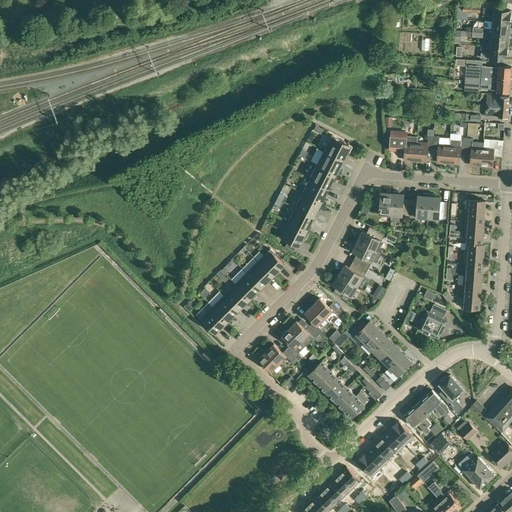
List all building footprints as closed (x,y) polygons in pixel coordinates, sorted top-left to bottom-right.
[(481,4),(482,1),(470,0),(467,0),(467,5),(464,5),(463,11),(481,13),(481,4)] [(511,10),(487,8),(483,7),(482,16),(493,17),(493,21),(510,22),(511,10)] [(473,31),(509,34),(510,22),(493,21),(492,29),(474,27),(473,31)] [(459,30),(456,30),(455,43),(461,43),(461,39),(465,39),(465,36),(466,36),(466,31),(459,30)] [(473,31),(473,36),(492,37),(491,45),(508,47),(509,34),(473,31)] [(481,57),(490,58),(507,59),(508,47),(491,45),(490,53),(482,52),(481,57)] [(467,59),(465,81),(498,83),(498,79),(511,80),(511,66),(499,66),(499,67),(482,66),(483,60),(467,59)] [(498,83),(465,81),(465,90),(481,91),(481,88),(497,89),(497,91),(510,92),(511,80),(498,79),(498,83)] [(509,97),(498,96),(487,95),(485,116),(508,117),(509,104),(509,97)] [(406,146),(407,135),(408,135),(408,132),(392,130),(391,145),(406,146)] [(332,134),(324,150),(343,160),(347,152),(349,153),(352,146),(338,139),(339,138),(332,134)] [(408,135),(407,135),(406,146),(405,160),(416,160),(417,142),(418,136),(408,135)] [(450,144),(449,163),(460,164),(461,150),(461,145),(461,140),(451,139),(450,144)] [(483,147),(482,165),(493,166),(494,155),(502,156),(503,146),(498,145),(499,139),(491,139),(490,147),(483,147)] [(484,142),(473,141),(473,146),(472,146),(472,151),(471,165),(482,165),(483,147),(484,142)] [(428,143),(417,142),(416,160),(427,161),(428,148),(428,143)] [(439,144),(439,148),(438,162),(449,163),(450,144),(439,144)] [(324,150),(317,164),(337,175),(341,169),(339,168),(343,160),(324,150)] [(317,164),(309,179),(328,188),(332,180),(334,182),(337,175),(317,164)] [(309,179),(302,193),(323,204),(326,197),(324,196),(328,188),(309,179)] [(372,213),(391,214),(392,191),(386,190),(386,193),(381,192),(381,196),(374,196),(372,213)] [(392,191),(391,214),(409,215),(410,199),(403,198),(404,194),(399,194),(399,191),(392,191)] [(302,193),(295,207),(314,217),(318,209),(320,210),(323,204),(302,193)] [(410,199),(409,215),(427,217),(429,194),(423,193),(423,195),(418,195),(417,199),(410,199)] [(429,194),(427,217),(446,218),(447,201),(440,201),(441,197),(436,197),(436,194),(429,194)] [(468,198),(467,209),(485,211),(486,200),(468,198)] [(369,209),(364,206),(359,217),(364,219),(369,209)] [(295,207),(288,221),(308,232),(312,226),(310,225),(314,217),(295,207)] [(467,209),(466,220),(484,221),(485,211),(467,209)] [(466,220),(465,231),(484,232),(484,221),(466,220)] [(308,232),(288,221),(279,237),(286,241),(287,240),(299,246),(303,237),(305,239),(308,232)] [(358,234),(356,240),(377,250),(385,233),(369,226),(366,232),(363,231),(361,235),(358,234)] [(465,231),(465,242),(485,243),(483,243),(484,232),(465,231)] [(356,253),(353,260),(368,268),(372,260),(376,262),(381,252),(377,250),(356,240),(353,246),(355,247),(353,251),(356,253)] [(384,240),(381,250),(389,252),(392,242),(384,240)] [(485,243),(465,242),(464,242),(467,242),(466,253),(484,254),(485,243)] [(270,248),(258,261),(274,277),(279,272),(278,271),(284,264),(275,255),(276,254),(270,248)] [(466,253),(465,264),(483,265),(484,254),(466,253)] [(341,267),(337,273),(357,285),(368,268),(353,260),(349,267),(345,264),(343,269),(341,267)] [(246,272),(261,287),(267,281),(269,283),(274,277),(258,261),(249,270),(244,266),(242,268),(246,272)] [(288,263),(283,270),(291,277),(297,270),(288,263)] [(465,264),(464,274),(483,276),(483,265),(465,264)] [(385,277),(390,280),(395,271),(389,268),(385,277)] [(246,272),(235,283),(252,300),(257,295),(255,293),(261,287),(246,272)] [(357,285),(337,273),(334,278),(336,280),(333,284),(337,286),(333,292),(347,301),(357,285)] [(464,274),(464,285),(482,287),(483,276),(464,274)] [(235,283),(224,295),(238,310),(245,303),(246,305),(252,300),(235,283)] [(464,285),(463,296),(481,298),(482,287),(464,285)] [(214,301),(225,291),(222,288),(211,298),(214,301)] [(376,290),(373,295),(379,299),(382,294),(376,290)] [(224,295),(212,306),(229,323),(234,318),(232,316),(238,310),(224,295)] [(463,296),(462,301),(462,307),(480,308),(481,298),(463,296)] [(320,297),(313,305),(325,318),(333,310),(338,316),(342,311),(333,302),(329,306),(320,297)] [(191,299),(185,305),(190,309),(195,304),(191,299)] [(425,312),(430,303),(424,299),(419,308),(425,312)] [(447,320),(443,318),(447,310),(434,303),(430,311),(427,310),(418,328),(438,338),(447,320)] [(314,321),(310,325),(322,338),(324,340),(328,336),(318,325),(325,318),(313,305),(305,313),(314,321)] [(229,323),(212,306),(200,319),(205,324),(206,323),(216,333),(222,326),(224,328),(229,323)] [(297,320),(289,328),(306,345),(314,337),(315,339),(315,338),(319,341),(322,338),(310,325),(306,329),(297,320)] [(352,329),(365,342),(378,328),(370,320),(366,324),(361,320),(352,329)] [(291,344),(287,348),(296,358),(299,360),(303,356),(299,353),(306,345),(289,328),(282,336),(291,344)] [(378,328),(365,342),(373,350),(387,337),(378,328)] [(340,336),(334,341),(339,346),(345,340),(340,336)] [(387,337),(373,350),(382,358),(395,345),(387,337)] [(274,344),(266,351),(279,364),(287,356),(292,362),(296,358),(287,348),(283,352),(274,344)] [(335,344),(332,346),(341,355),(344,352),(335,344)] [(395,345),(382,358),(390,366),(403,353),(395,345)] [(309,361),(317,355),(311,349),(304,355),(309,361)] [(279,364),(266,351),(259,359),(271,372),(279,364)] [(403,353),(390,366),(391,368),(399,376),(405,369),(405,368),(412,361),(403,353)] [(308,375),(317,384),(330,370),(321,362),(308,375)] [(330,370),(317,384),(326,392),(339,379),(330,370)] [(445,400),(458,413),(463,408),(455,399),(464,390),(450,375),(446,379),(445,378),(440,382),(441,383),(440,384),(450,395),(445,400)] [(286,389),(296,380),(291,376),(282,385),(286,389)] [(386,390),(390,385),(381,376),(376,380),(386,390)] [(339,379),(326,392),(334,400),(347,387),(339,379)] [(366,385),(371,390),(372,390),(375,386),(370,381),(367,384),(366,385)] [(371,390),(369,392),(376,400),(378,398),(381,395),(382,394),(375,386),(372,390),(371,390)] [(347,387),(334,400),(343,409),(356,396),(347,387)] [(503,430),(509,423),(511,419),(511,388),(505,397),(503,396),(486,414),(503,430)] [(443,401),(433,389),(426,396),(436,407),(442,414),(449,407),(443,401)] [(365,404),(356,396),(343,409),(352,417),(356,413),(359,417),(366,410),(365,408),(363,406),(365,404)] [(426,396),(419,402),(429,414),(432,411),(438,417),(442,414),(436,407),(426,396)] [(484,406),(477,400),(472,405),(479,412),(484,406)] [(419,402),(412,409),(422,420),(428,426),(431,423),(426,417),(429,414),(419,402)] [(430,429),(431,429),(428,426),(422,420),(412,409),(405,415),(415,426),(419,423),(427,432),(430,429)] [(453,419),(448,413),(444,416),(450,422),(453,419)] [(450,422),(444,416),(441,419),(447,425),(450,422)] [(399,420),(390,428),(406,444),(414,436),(399,420)] [(468,440),(477,431),(470,422),(460,431),(468,440)] [(430,429),(435,435),(443,429),(437,423),(431,429),(430,429)] [(330,426),(336,432),(339,429),(333,424),(330,426)] [(390,428),(382,436),(396,451),(395,451),(397,453),(406,444),(390,428)] [(442,432),(430,443),(439,453),(451,441),(442,432)] [(269,454),(279,444),(271,435),(260,445),(269,454)] [(382,436),(373,444),(387,459),(388,458),(395,451),(396,451),(382,436)] [(511,447),(506,441),(491,455),(501,467),(507,462),(507,461),(511,456),(511,447)] [(373,444),(365,452),(381,469),(389,460),(388,458),(387,459),(373,444)] [(365,452),(357,461),(372,477),(381,469),(365,452)] [(424,456),(420,460),(424,464),(428,461),(424,456)] [(464,462),(467,466),(464,469),(480,487),(495,474),(479,456),(470,463),(467,459),(464,462)] [(420,460),(416,464),(420,468),(424,464),(420,460)] [(439,467),(435,463),(433,461),(418,475),(420,477),(424,481),(439,467)] [(346,466),(339,473),(352,488),(360,480),(346,466)] [(407,471),(403,475),(407,479),(411,476),(407,471)] [(339,473),(331,481),(345,495),(352,488),(339,473)] [(424,482),(417,474),(409,482),(416,489),(424,482)] [(403,475),(399,478),(403,483),(407,479),(403,475)] [(331,481),(323,488),(337,502),(345,495),(331,481)] [(451,511),(454,511),(462,506),(455,498),(457,496),(450,488),(444,494),(442,491),(442,489),(434,481),(428,486),(442,501),(451,511)] [(395,486),(391,490),(395,494),(399,491),(397,489),(395,486)] [(323,488),(315,495),(329,510),(337,502),(323,488)] [(363,491),(359,494),(363,499),(367,495),(363,491)] [(359,494),(355,498),(359,503),(363,499),(359,494)] [(401,511),(406,508),(396,494),(389,500),(397,511),(401,511)] [(315,495),(308,503),(316,511),(326,511),(329,510),(315,495)] [(511,511),(511,502),(507,496),(500,502),(508,511),(511,511)] [(451,511),(442,501),(432,509),(435,511),(451,511)] [(316,511),(308,503),(300,510),(301,511),(316,511)] [(346,503),(342,507),(346,511),(350,508),(346,503)] [(506,511),(498,503),(492,509),(494,511),(506,511)]
